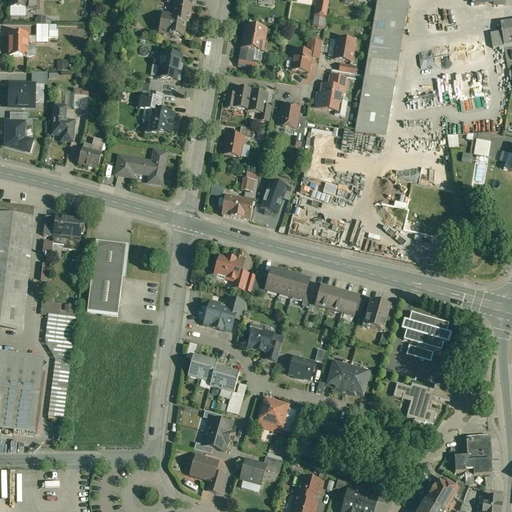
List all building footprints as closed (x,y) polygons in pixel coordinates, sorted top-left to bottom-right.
[(9,0),(9,8),(9,16),(25,16),(25,9),(38,9),(38,0),(9,0)] [(329,2),(318,0),(313,28),(324,30),(329,2)] [(398,0),(377,0),(355,135),(376,138),(398,0)] [(191,6),(175,4),(175,6),(173,17),(162,15),(159,34),(183,38),(185,24),(189,25),(190,15),(189,15),(191,7),(191,6)] [(511,22),(502,24),(503,33),(490,35),(492,49),(511,46),(511,22)] [(55,26),(36,26),(36,38),(57,38),(57,32),(55,32),(55,26)] [(266,31),(245,27),(241,49),(241,50),(242,50),(240,59),(252,61),(254,52),(262,53),(266,31)] [(27,35),(9,35),(9,56),(30,56),(30,47),(27,47),(27,35)] [(354,43),(338,40),(334,61),(351,63),(354,43)] [(322,43),(309,41),(306,54),(311,54),(310,59),(319,61),(322,43)] [(306,54),(295,52),(291,72),(307,75),(310,59),(311,54),(306,54)] [(181,57),(162,54),(162,55),(163,55),(161,71),(159,72),(158,79),(179,82),(181,73),(178,73),(181,57)] [(421,69),(435,68),(434,56),(420,57),(421,69)] [(240,59),(238,68),(256,71),(257,62),(240,59)] [(69,70),(69,60),(58,61),(58,70),(69,70)] [(356,69),(340,66),(339,73),(355,76),(356,69)] [(44,73),(32,73),(31,85),(44,85),(44,73)] [(347,81),(330,78),(329,88),(342,90),(342,91),(345,91),(347,81)] [(162,83),(150,81),(148,93),(160,95),(162,83)] [(443,91),(444,99),(456,97),(453,82),(448,83),(449,89),(443,91)] [(35,88),(22,88),(22,86),(8,85),(8,107),(34,108),(35,88)] [(329,88),(323,87),(321,99),(317,99),(315,109),(338,113),(342,91),(342,90),(329,88)] [(251,92),(236,89),(235,95),(232,109),(234,109),(247,112),(248,112),(251,93),(251,92)] [(160,95),(148,93),(145,111),(152,112),(153,112),(160,113),(162,95),(160,95)] [(251,93),(248,112),(247,112),(247,113),(262,115),(263,115),(265,107),(267,95),(251,93)] [(235,95),(227,94),(224,109),(234,110),(234,109),(232,109),(235,95)] [(65,108),(54,107),(52,135),(61,136),(61,142),(71,143),(73,123),(63,122),(65,108)] [(271,108),(265,107),(263,115),(262,115),(261,122),(269,123),(271,108)] [(299,110),(282,107),(281,114),(279,115),(278,121),(280,122),(283,123),(283,128),(294,130),(297,130),(299,118),(297,118),(299,110)] [(160,113),(153,112),(152,112),(150,125),(146,124),(145,134),(158,137),(159,133),(170,135),(173,115),(160,113)] [(28,114),(10,113),(10,120),(27,121),(28,114)] [(306,119),(299,118),(297,130),(294,130),(294,135),(297,136),(303,137),(306,119)] [(25,122),(5,121),(4,147),(30,154),(34,140),(25,137),(25,122)] [(253,131),(241,129),(239,138),(243,138),(243,139),(252,140),(253,131)] [(239,138),(227,135),(223,156),(239,159),(241,151),(242,150),(242,147),(242,146),(243,139),(243,138),(239,138)] [(297,136),(295,148),(301,149),(303,137),(297,136)] [(450,149),(460,149),(459,136),(449,136),(450,149)] [(471,154),(464,154),(463,162),(473,163),(476,140),(473,139),(471,154)] [(101,155),(104,143),(95,140),(93,147),(91,152),(101,155)] [(490,144),(477,142),(474,156),(487,159),(490,144)] [(93,147),(84,144),(83,150),(91,152),(93,147)] [(83,150),(82,150),(78,165),(97,170),(101,155),(91,152),(83,150)] [(153,164),(119,158),(116,175),(131,178),(132,173),(150,176),(149,183),(161,186),(161,185),(163,175),(167,154),(154,152),(153,161),(154,161),(153,164)] [(253,182),(243,180),(241,191),(252,193),(253,182)] [(285,189),(267,183),(259,209),(277,215),(285,189)] [(232,190),(211,187),(210,195),(231,199),(232,190)] [(253,204),(226,199),(223,217),(250,221),(253,204)] [(0,330),(21,333),(35,219),(33,219),(34,209),(19,207),(19,203),(10,202),(10,205),(0,204),(0,330)] [(82,222),(55,219),(45,218),(43,237),(53,238),(54,238),(53,245),(66,247),(66,251),(78,252),(79,241),(80,242),(82,222)] [(125,248),(122,278),(125,278),(129,245),(95,241),(95,244),(125,248)] [(52,244),(44,243),(42,255),(50,256),(52,244)] [(391,243),(387,258),(399,260),(402,245),(391,243)] [(125,248),(95,244),(87,314),(117,318),(122,278),(125,248)] [(227,259),(227,260),(220,258),(214,277),(217,277),(217,279),(224,281),(225,280),(236,283),(239,273),(241,264),(234,262),(234,261),(227,259)] [(50,266),(42,265),(41,282),(48,283),(50,266)] [(309,282),(271,271),(268,279),(265,292),(303,302),(305,296),(309,282)] [(249,276),(239,273),(236,283),(234,290),(244,293),(249,276)] [(268,279),(256,275),(251,293),(264,297),(265,292),(268,279)] [(334,292),(321,288),(315,308),(328,311),(334,292)] [(346,296),(334,292),(328,311),(341,315),(346,296)] [(312,298),(305,296),(303,302),(301,307),(308,309),(312,298)] [(359,299),(346,296),(341,315),(353,319),(359,299)] [(226,308),(210,304),(209,309),(202,307),(201,311),(200,311),(198,317),(199,317),(198,319),(200,322),(205,323),(204,326),(230,333),(234,319),(239,304),(228,300),(226,308)] [(46,417),(66,419),(76,318),(70,318),(72,306),(64,305),(43,303),(42,315),(56,317),(46,417)] [(377,305),(370,303),(364,324),(367,325),(366,329),(380,333),(381,329),(383,330),(390,308),(383,306),(377,304),(377,305)] [(247,306),(239,304),(234,319),(243,321),(247,306)] [(449,325),(411,314),(408,323),(404,322),(402,331),(406,332),(403,341),(441,352),(444,342),(447,343),(450,335),(446,334),(449,325)] [(121,322),(97,320),(96,326),(120,328),(121,322)] [(260,335),(252,333),(248,348),(267,353),(270,344),(272,336),(261,332),(260,335)] [(388,338),(382,336),(379,346),(385,347),(388,338)] [(125,347),(152,349),(153,342),(141,341),(141,338),(126,337),(125,347)] [(281,347),(270,344),(267,353),(265,360),(276,363),(281,347)] [(432,354),(409,348),(407,356),(430,362),(432,354)] [(327,353),(318,351),(315,362),(324,365),(327,353)] [(44,359),(0,353),(0,432),(34,437),(44,359)] [(217,363),(193,356),(192,360),(187,377),(211,384),(209,388),(233,395),(239,373),(216,367),(217,363)] [(315,365),(293,359),(288,375),(295,377),(294,379),(302,381),(303,380),(310,382),(315,365)] [(344,367),(333,364),(326,387),(333,389),(333,391),(343,394),(352,365),(345,363),(344,367)] [(359,367),(352,365),(343,394),(354,397),(355,395),(362,397),(369,374),(358,371),(359,367)] [(82,372),(86,408),(116,405),(115,393),(116,392),(114,376),(103,377),(102,370),(82,372)] [(435,392),(411,385),(410,389),(396,385),(395,386),(396,386),(393,398),(401,401),(401,402),(402,402),(404,397),(412,399),(406,419),(414,421),(414,423),(424,425),(425,424),(432,426),(436,414),(429,412),(432,402),(431,402),(432,398),(433,398),(435,392)] [(245,388),(240,386),(236,399),(242,401),(245,388)] [(236,399),(231,398),(227,414),(237,417),(242,401),(236,399)] [(262,401),(254,428),(263,430),(262,432),(272,435),(273,433),(280,435),(288,409),(262,401)] [(121,410),(120,415),(146,419),(146,414),(121,410)] [(222,417),(205,413),(203,419),(210,421),(220,423),(222,417)] [(220,423),(210,421),(206,434),(227,440),(231,427),(220,423)] [(76,440),(109,441),(109,424),(77,424),(76,440)] [(227,440),(206,434),(202,447),(213,450),(224,453),(227,440)] [(489,437),(465,439),(466,458),(454,459),(455,474),(465,473),(465,471),(472,471),(473,477),(492,476),(491,461),(492,461),(491,443),(490,443),(489,437)] [(202,447),(196,445),(194,451),(211,456),(213,450),(202,447)] [(218,464),(195,458),(190,477),(208,482),(212,483),(215,475),(218,464)] [(282,464),(265,459),(263,467),(266,467),(265,471),(279,475),(282,464)] [(263,467),(245,462),(240,481),(260,487),(265,471),(266,467),(263,467)] [(225,478),(215,475),(212,483),(208,482),(206,492),(220,496),(225,478)] [(322,484),(301,478),(297,492),(315,497),(317,498),(319,491),(320,491),(322,484)] [(357,486),(337,482),(335,491),(347,494),(348,490),(355,492),(357,486)] [(441,485),(437,483),(434,488),(432,490),(431,492),(430,494),(429,496),(425,503),(441,511),(444,511),(457,491),(453,489),(443,482),(441,485)] [(469,488),(457,482),(453,489),(457,491),(458,492),(454,499),(463,504),(468,491),(469,488)] [(355,492),(348,490),(347,494),(342,511),(357,511),(363,494),(355,492)] [(391,494),(372,490),(371,496),(377,498),(376,502),(387,505),(391,494)] [(468,491),(463,504),(460,511),(463,511),(470,511),(476,493),(468,491)] [(315,497),(299,493),(297,498),(314,503),(315,497)] [(363,494),(357,511),(373,511),(376,502),(377,498),(371,496),(363,494)] [(501,499),(483,497),(481,511),(500,511),(502,499),(501,499)] [(314,503),(297,498),(296,498),(291,511),(312,511),(314,506),(313,505),(314,503)] [(441,511),(425,503),(419,511),(441,511)]
